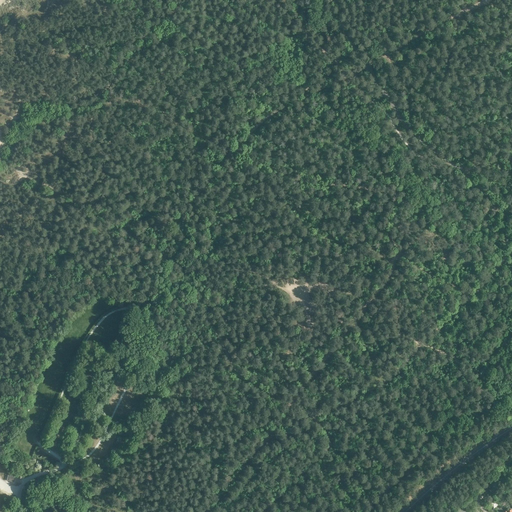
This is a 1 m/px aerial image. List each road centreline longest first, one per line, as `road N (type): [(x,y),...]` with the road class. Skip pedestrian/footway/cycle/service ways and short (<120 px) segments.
road 1 (unknown): [(428,0),(408,17),(351,34),(313,82),(274,93),(206,141),(312,182),(393,191),(389,220),(397,246),(384,284),(207,511)]
road 2 (unknown): [(188,0),(131,47),(92,102),(48,112),(0,147)]
road 3 (unknown): [(206,141),(166,185),(148,187),(88,139),(92,102)]
road 4 (secondary): [(405,511),(511,428)]
road 5 (unknown): [(511,296),(467,293),(396,254)]
